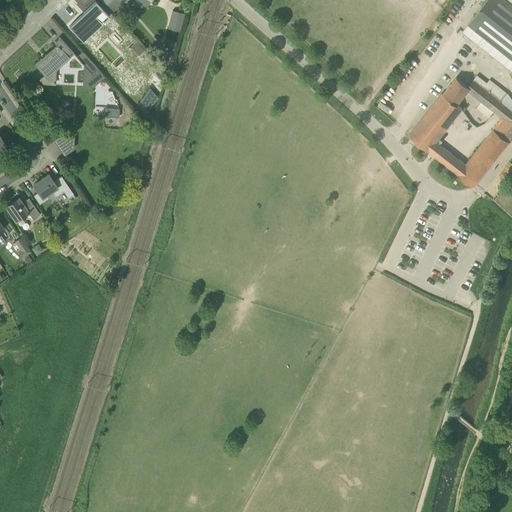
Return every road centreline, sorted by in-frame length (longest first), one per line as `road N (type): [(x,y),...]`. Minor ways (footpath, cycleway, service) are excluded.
road 1 (unclassified): [(457,200),(426,186),(379,128),(234,0)]
road 2 (track): [(417,511),(483,288),(511,231)]
road 3 (residential): [(0,185),(36,153),(0,91)]
